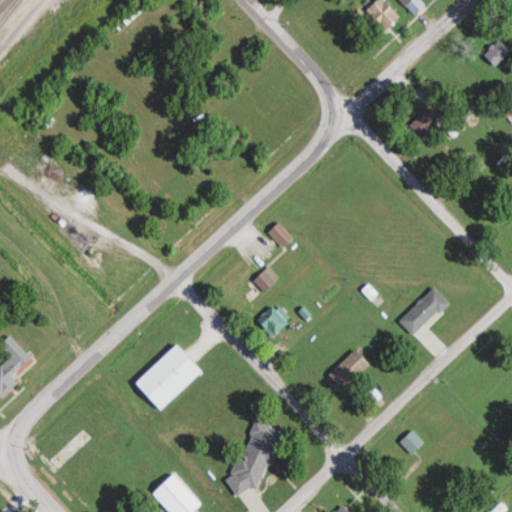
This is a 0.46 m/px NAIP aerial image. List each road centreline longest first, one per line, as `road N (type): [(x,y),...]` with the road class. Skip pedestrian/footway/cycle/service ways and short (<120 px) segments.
road 1 (residential): [(395,511),(176,277),(89,231),(46,184)]
road 2 (tertiary): [(15,453),(25,418),(318,147),(332,117)]
road 3 (residential): [(281,511),(511,292)]
road 4 (residential): [(511,286),(362,129),(332,117)]
road 5 (residential): [(332,117),(359,102),(466,0)]
road 6 (tertiary): [(332,117),(320,79),(247,0)]
